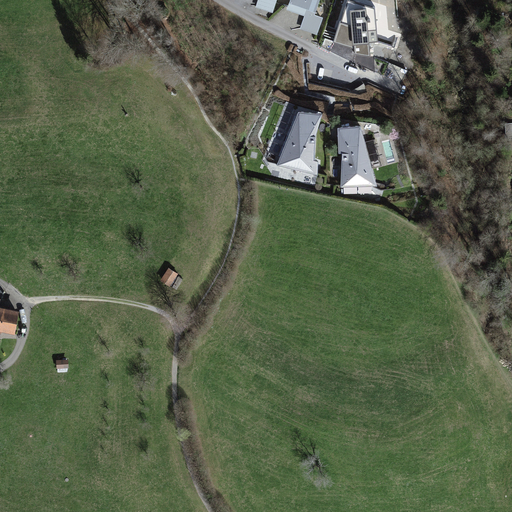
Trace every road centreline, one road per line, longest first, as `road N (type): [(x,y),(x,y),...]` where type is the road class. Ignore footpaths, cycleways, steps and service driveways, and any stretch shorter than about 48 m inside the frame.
road 1 (track): [(215,511),(200,489),(177,404),(182,328)]
road 2 (residential): [(220,0),(382,81)]
road 3 (track): [(182,328),(143,305),(68,298),(25,304)]
